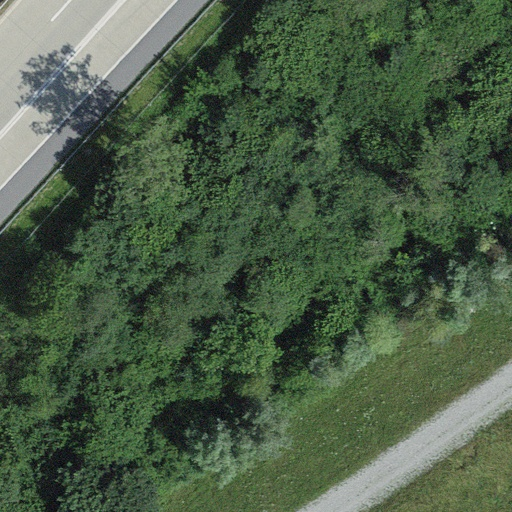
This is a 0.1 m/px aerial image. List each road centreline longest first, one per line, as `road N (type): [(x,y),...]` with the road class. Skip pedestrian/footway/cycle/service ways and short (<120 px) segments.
road 1 (track): [(511,393),(346,511)]
road 2 (motorway): [(0,104),(140,0)]
